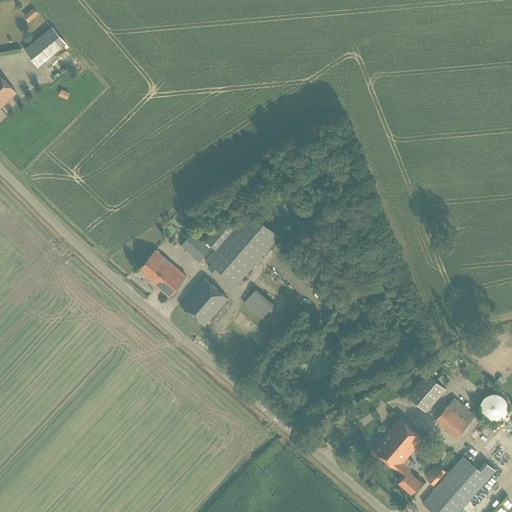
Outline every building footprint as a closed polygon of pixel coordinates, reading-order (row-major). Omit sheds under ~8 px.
[(32,7),(24,16),(30,21),(38,13),(32,7)] [(66,43),(52,27),(24,50),(38,66),(66,43)] [(0,75),(0,104),(15,91),(0,75)] [(62,91),(60,96),(67,99),(70,94),(62,91)] [(303,187),(298,193),(306,199),(310,194),(303,187)] [(270,202),(270,206),(270,209),(272,212),(274,215),(276,218),(279,219),(282,220),(286,220),(289,219),(292,218),(295,215),(297,212),(298,209),(298,206),(298,202),(297,199),(295,196),(292,194),(289,193),(286,192),(282,192),(279,193),(276,194),(274,196),(272,199),(270,202)] [(215,249),(211,253),(206,259),(211,264),(208,267),(215,273),(218,270),(236,285),(278,236),(248,210),(232,229),(224,222),(207,242),(215,249)] [(191,233),(187,238),(181,245),(199,261),(210,249),(191,233)] [(155,249),(138,269),(169,296),(186,276),(155,249)] [(204,278),(180,305),(204,326),(227,298),(204,278)] [(272,307),(254,291),(243,303),(262,319),(272,307)] [(445,389),(426,372),(406,395),(426,412),(445,389)] [(479,403),(479,407),(479,410),(481,414),(483,416),(485,419),(488,420),(492,421),(495,421),(498,420),(501,419),(504,416),(506,414),(507,410),(508,407),(507,403),(506,400),(504,397),(501,395),(498,394),(495,393),(492,393),(488,394),(485,395),(483,397),(481,400),(479,403)] [(455,438),(475,416),(454,397),(434,420),(455,438)] [(407,457),(417,445),(423,439),(423,438),(399,417),(372,448),(404,476),(398,482),(411,493),(417,486),(421,482),(409,472),(412,469),(410,468),(414,463),(407,457)] [(462,456),(429,496),(422,503),(432,511),(458,511),(488,478),(462,456)] [(444,471),(439,467),(429,479),(434,483),(444,471)]
